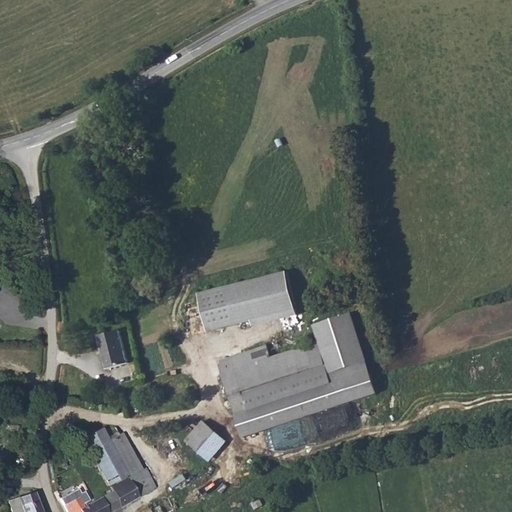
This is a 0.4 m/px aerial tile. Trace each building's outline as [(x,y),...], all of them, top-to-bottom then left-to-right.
[(286,273),(199,295),(206,332),(251,322),(253,326),(298,316),(286,273)] [(217,361),(243,439),(378,395),(352,312),(313,326),(318,342),(272,356),(267,342),(217,361)] [(120,332),(100,337),(107,370),(127,366),(120,332)] [(204,421),(186,442),(211,463),(228,441),(204,421)] [(107,437),(100,426),(81,437),(106,481),(126,470),(107,437)] [(143,465),(122,428),(107,437),(126,470),(128,473),(109,484),(110,487),(84,500),(83,501),(89,511),(100,511),(149,487),(158,482),(148,462),(143,465)] [(84,500),(83,498),(77,486),(64,493),(75,511),(89,511),(83,501),(84,500)] [(42,511),(36,495),(12,503),(15,511),(42,511)]
